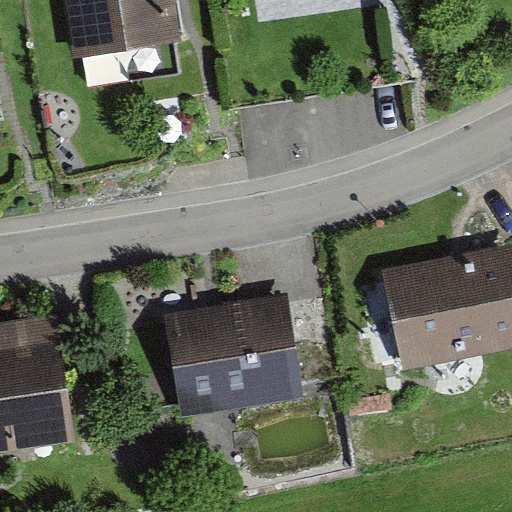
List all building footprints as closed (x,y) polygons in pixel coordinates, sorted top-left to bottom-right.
[(51,0),(61,81),(168,69),(159,0),(51,0)] [(247,0),(251,21),(353,7),(352,0),(247,0)] [(400,366),(511,342),(511,249),(510,240),(380,267),(400,366)] [(181,417),(305,398),(290,297),(165,316),(181,417)] [(0,456),(81,444),(62,319),(0,328),(0,456)]
